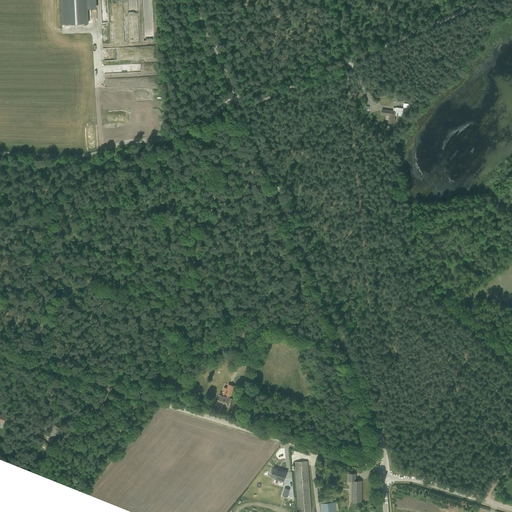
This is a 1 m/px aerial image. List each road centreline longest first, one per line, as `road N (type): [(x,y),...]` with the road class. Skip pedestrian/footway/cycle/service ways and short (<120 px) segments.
road 1 (unclassified): [(385,473),(0,353)]
road 2 (unclassified): [(385,473),(373,410),(241,108)]
road 3 (unclassified): [(241,108),(489,0)]
road 4 (unclassified): [(0,153),(87,155),(175,137),(235,95)]
road 5 (unclassified): [(511,509),(385,473)]
